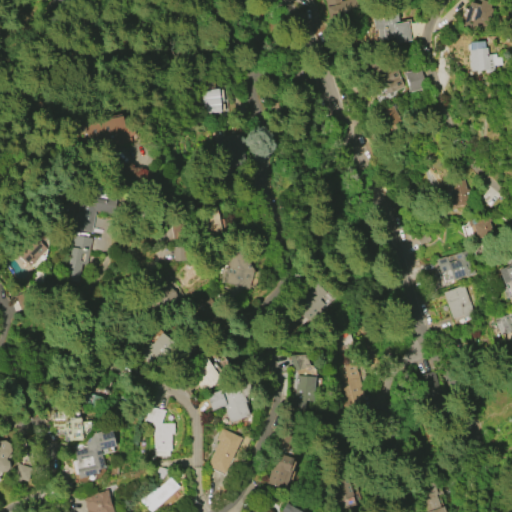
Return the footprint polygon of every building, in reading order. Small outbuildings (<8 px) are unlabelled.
[(323,0),(345,0),(346,1),(349,0),(355,0),(359,14),(347,17),(346,14),(328,19),(323,0)] [(489,30),(493,6),(466,1),(462,25),(489,30)] [(411,40),(395,42),(394,37),(375,40),(372,16),(397,12),(399,22),(408,21),(411,40)] [(469,71),(467,49),(485,47),(486,54),(500,53),(501,65),(492,66),(492,69),(469,71)] [(395,56),(405,87),(374,97),(370,82),(375,80),(369,61),(390,55),(391,57),(395,56)] [(403,72),(418,68),(423,88),(408,92),(403,72)] [(201,90),(222,89),(224,110),(220,111),(220,116),(214,116),(214,113),(206,113),(205,107),(202,107),(201,90)] [(131,142),(90,150),(84,124),(131,115),(134,132),(136,131),(137,138),(131,139),(131,142)] [(214,138),(241,133),(245,160),(219,164),(214,138)] [(464,179),(466,189),(469,189),(471,196),(469,196),(471,204),(463,206),(462,205),(449,208),(445,197),(453,195),(452,191),(450,192),(448,184),(464,179)] [(94,211),(90,232),(73,229),(75,214),(76,215),(78,204),(66,202),(69,189),(92,193),(94,185),(109,188),(105,212),(94,211)] [(193,210),(216,206),(220,234),(198,238),(193,210)] [(476,243),(467,218),(487,211),(496,236),(476,243)] [(423,226),(430,239),(420,245),(413,232),(423,226)] [(45,249),(29,266),(14,252),(36,229),(45,237),(39,243),(45,249)] [(74,231),(87,233),(87,237),(91,238),(86,265),(80,264),(77,283),(65,281),(72,235),(74,235),(74,231)] [(237,244),(253,270),(246,290),(223,282),(228,267),(220,253),(237,244)] [(440,268),(437,261),(452,255),(451,254),(464,250),(472,272),(452,279),(447,266),(440,268)] [(502,284),(498,269),(511,264),(511,287),(510,281),(502,284)] [(316,283),(325,292),(318,299),(323,304),(317,310),(319,312),(308,323),(301,316),(296,320),(288,312),(316,283)] [(182,295),(164,285),(159,295),(176,305),(182,295)] [(451,319),(442,292),(463,285),(473,314),(454,320),(453,318),(451,319)] [(137,355),(147,341),(152,344),(160,332),(177,343),(159,370),(137,355)] [(305,352),(290,355),(294,371),(308,367),(305,352)] [(219,380),(201,391),(186,367),(204,356),(219,380)] [(355,360),(367,413),(354,416),(342,363),(355,360)] [(417,375),(424,403),(443,399),(436,370),(417,375)] [(314,377),(312,401),(304,400),(303,411),(292,410),(296,375),(314,377)] [(205,395),(245,381),(250,394),(242,397),(244,403),(243,403),(247,416),(228,422),(223,406),(210,410),(205,395)] [(144,420),(148,406),(164,410),(160,423),(173,423),(173,434),(170,434),(170,450),(168,450),(168,456),(153,456),(153,425),(151,425),(152,422),(144,420)] [(81,438),(69,439),(69,430),(58,431),(58,429),(51,429),(50,421),(54,421),(53,413),(59,413),(59,410),(72,409),(72,419),(78,418),(78,422),(89,421),(89,425),(86,428),(80,429),(81,438)] [(220,428),(241,438),(223,474),(205,465),(218,440),(215,439),(220,428)] [(110,430),(114,446),(99,450),(103,467),(96,469),(98,473),(78,478),(77,474),(74,475),(70,460),(67,461),(65,453),(86,448),(85,445),(91,435),(91,433),(100,431),(100,433),(110,430)] [(0,439),(4,439),(10,443),(11,450),(5,458),(6,459),(7,460),(8,461),(8,462),(8,463),(8,464),(8,466),(7,467),(7,468),(6,469),(5,470),(5,471),(4,471),(3,472),(2,472),(1,472),(0,472),(0,439)] [(294,462),(284,490),(266,484),(270,471),(266,470),(269,462),(272,463),(276,454),(280,455),(280,454),(292,458),(292,461),(294,462)] [(31,467),(26,482),(12,478),(16,463),(31,467)] [(168,477),(178,487),(152,511),(148,511),(136,500),(152,484),(157,488),(168,477)] [(425,511),(450,511),(443,488),(440,489),(438,483),(419,489),(427,511),(425,511)] [(356,484),(336,485),(337,507),(357,506),(356,484)] [(112,511),(85,511),(82,496),(107,490),(112,511)] [(286,503),(299,511),(281,511),(280,511),(286,503)]
